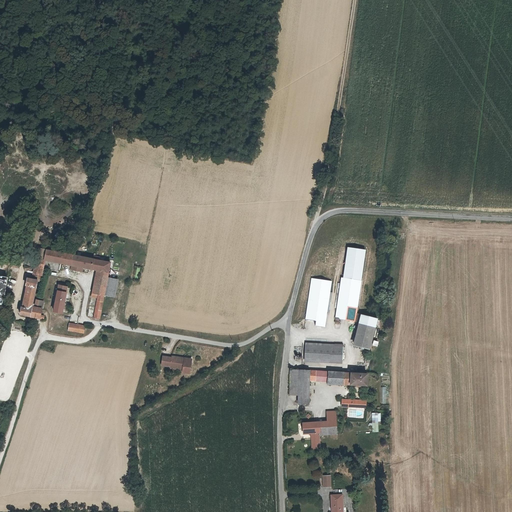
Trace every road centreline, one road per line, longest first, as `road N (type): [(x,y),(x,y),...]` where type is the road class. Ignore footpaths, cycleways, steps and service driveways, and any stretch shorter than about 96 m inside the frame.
road 1 (unclassified): [(286,320),(311,229),(324,216),(339,210),(511,219)]
road 2 (track): [(0,456),(41,332),(66,318),(112,325),(121,280)]
road 3 (track): [(315,222),(353,0)]
road 4 (unclassified): [(282,511),(286,320)]
road 5 (unclassified): [(112,325),(230,345),(286,320)]
